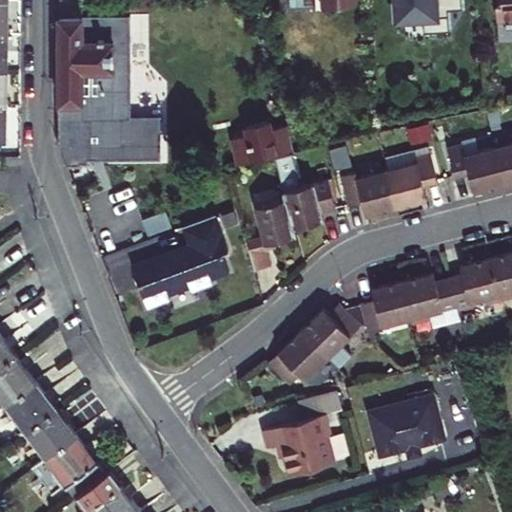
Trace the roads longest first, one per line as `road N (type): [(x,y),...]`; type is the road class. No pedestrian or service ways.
road 1 (residential): [(40,0),(42,158),(112,340),(158,410)]
road 2 (residential): [(511,208),(351,253),(158,410)]
road 3 (residential): [(158,410),(234,511)]
